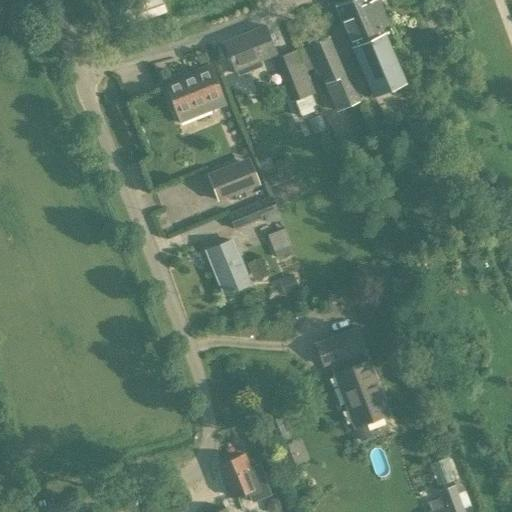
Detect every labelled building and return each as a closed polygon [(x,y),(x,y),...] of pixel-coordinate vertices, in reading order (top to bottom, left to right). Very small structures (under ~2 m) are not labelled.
[(374,95),(403,82),(366,0),(349,0),(335,6),(374,95)] [(235,70),(236,70),(239,76),(262,66),(259,61),(275,54),(264,26),(224,42),(235,70)] [(333,36),(308,46),(336,112),(360,101),(333,36)] [(293,100),(313,93),(298,51),(277,59),(293,100)] [(225,104),(222,96),(210,65),(192,72),(193,75),(165,87),(176,115),(178,122),(197,115),(225,104)] [(235,170),(233,165),(208,175),(218,200),(258,185),(250,165),(235,170)] [(266,221),(281,222),(271,197),(228,215),(234,230),(264,217),(266,221)] [(292,252),(284,229),(266,235),(274,258),(292,252)] [(224,293),(249,283),(232,241),(207,251),(224,293)] [(278,279),(283,294),(298,288),(293,274),(278,279)] [(355,427),(388,414),(356,329),(316,344),(324,365),(332,362),(337,374),(335,375),(355,427)] [(307,460),(300,440),(279,448),(287,468),(307,460)] [(252,502),(270,494),(258,465),(250,469),(245,455),(222,465),(235,497),(248,492),(252,502)] [(443,507),(429,511),(463,511),(454,486),(437,492),(443,507)] [(278,511),(280,508),(278,501),(274,498),(269,500),(267,504),(269,511),(278,511)]
